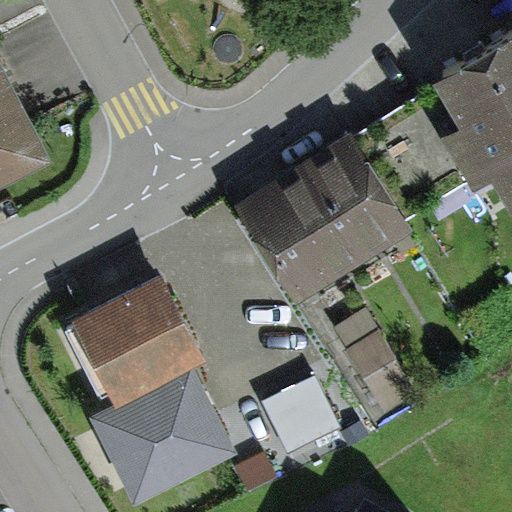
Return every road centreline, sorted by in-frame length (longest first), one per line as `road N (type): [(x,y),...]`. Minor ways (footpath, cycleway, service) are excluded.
road 1 (residential): [(395,0),(272,120),(166,178)]
road 2 (residential): [(166,178),(74,0)]
road 3 (residential): [(166,178),(0,263)]
